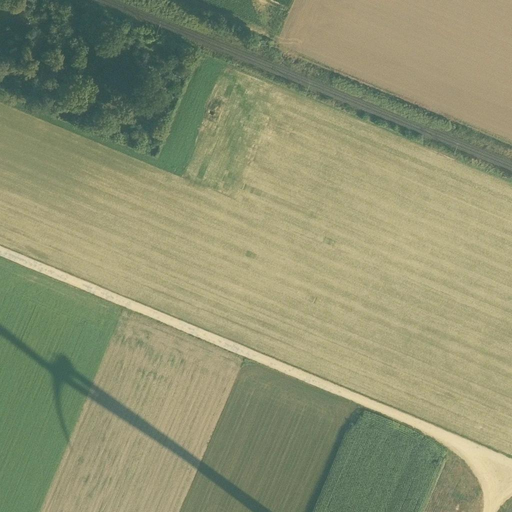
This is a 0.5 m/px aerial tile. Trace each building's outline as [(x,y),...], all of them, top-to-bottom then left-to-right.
[(18,47),(11,49),(15,62),(22,60),(18,47)] [(105,66),(101,71),(94,64),(90,68),(107,84),(111,80),(115,75),(105,66)] [(144,71),(155,78),(158,74),(146,68),(144,71)] [(104,87),(115,96),(128,81),(118,72),(115,75),(111,80),(107,84),(104,87)] [(84,95),(100,110),(107,103),(91,87),(84,95)]
